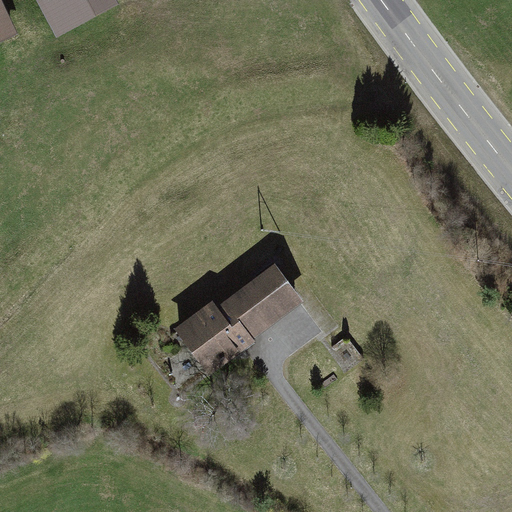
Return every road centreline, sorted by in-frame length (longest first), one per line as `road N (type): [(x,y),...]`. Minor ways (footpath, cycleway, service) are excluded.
road 1 (secondary): [(380,0),(511,170)]
road 2 (unknown): [(377,511),(282,387)]
